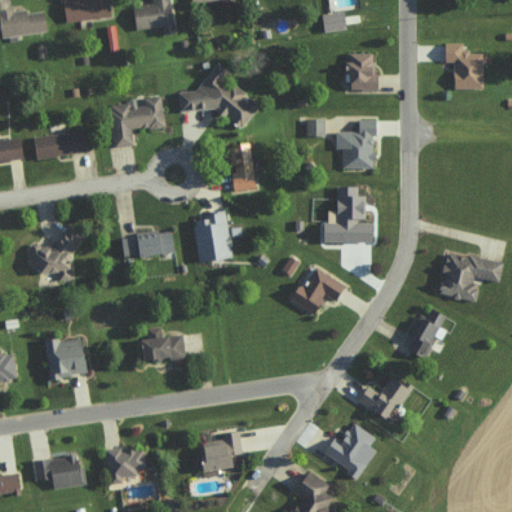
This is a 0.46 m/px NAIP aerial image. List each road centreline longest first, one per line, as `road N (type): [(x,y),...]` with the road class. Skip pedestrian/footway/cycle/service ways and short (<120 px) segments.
road 1 (residential): [(404,0),(409,247),(371,326),(326,386)]
road 2 (residential): [(0,428),(326,386)]
road 3 (residential): [(156,179),(170,157),(194,173),(178,194),(156,179),(0,201)]
